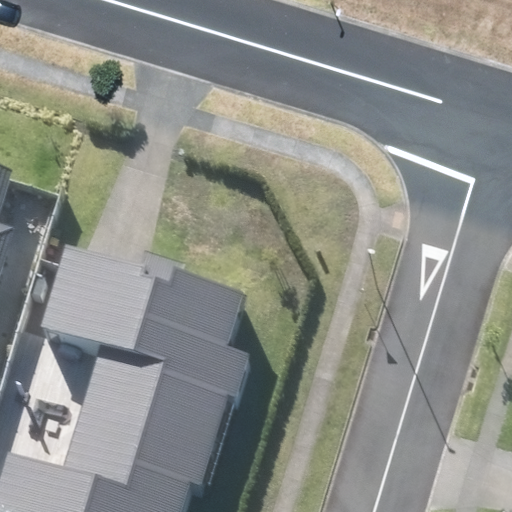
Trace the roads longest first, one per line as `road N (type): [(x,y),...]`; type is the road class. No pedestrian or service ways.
road 1 (residential): [(490,118),(371,511)]
road 2 (residential): [(490,118),(100,0)]
